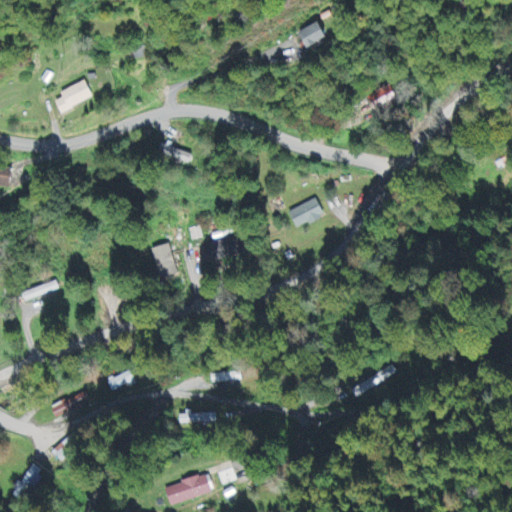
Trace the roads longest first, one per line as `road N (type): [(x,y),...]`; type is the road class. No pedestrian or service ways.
road 1 (tertiary): [(0,378),(72,347),(309,276),(348,246),(434,121),(511,66)]
road 2 (residential): [(402,166),(185,110),(79,142),(0,139)]
road 3 (residential): [(0,418),(45,429),(129,397),(163,393),(307,414)]
